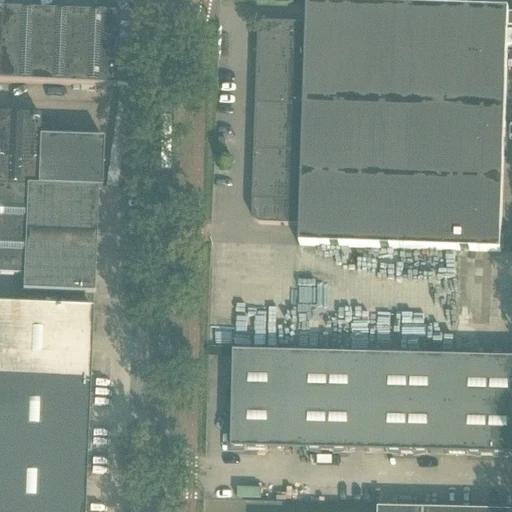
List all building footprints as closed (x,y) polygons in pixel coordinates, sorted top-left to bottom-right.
[(508,13),(327,6),(307,6),(306,26),(269,25),(266,25),(264,26),(261,27),(259,30),(258,32),(258,35),(252,215),(252,218),(253,221),(255,223),(257,225),(260,226),(263,226),(300,228),(299,248),(501,254),(508,13)] [(0,84),(116,89),(119,17),(0,12),(0,84)] [(38,139),(39,117),(0,116),(0,189),(97,193),(97,190),(100,190),(102,141),(38,139)] [(93,297),(97,193),(0,189),(0,277),(22,278),(21,294),(93,297)] [(0,511),(84,511),(92,312),(0,308),(0,511)] [(511,362),(253,356),(233,356),(231,452),(511,458),(511,362)]
